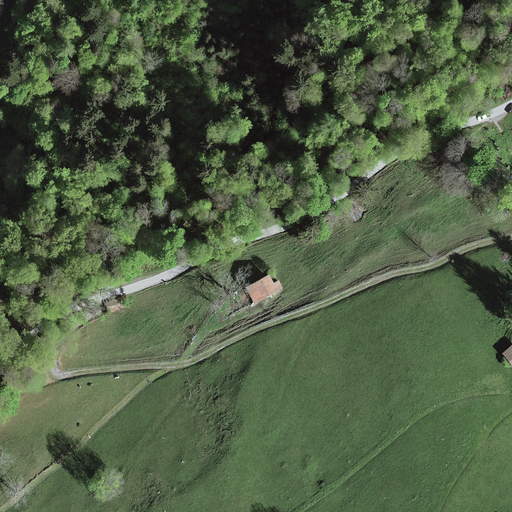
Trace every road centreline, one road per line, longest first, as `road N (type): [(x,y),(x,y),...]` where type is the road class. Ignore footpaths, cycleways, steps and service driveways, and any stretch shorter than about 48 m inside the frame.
road 1 (tertiary): [(0,352),(65,309),(296,218),(410,137),(511,103)]
road 2 (track): [(300,511),(432,411),(511,388)]
road 3 (track): [(0,511),(142,383),(178,365)]
road 4 (track): [(441,511),(483,440),(511,410)]
